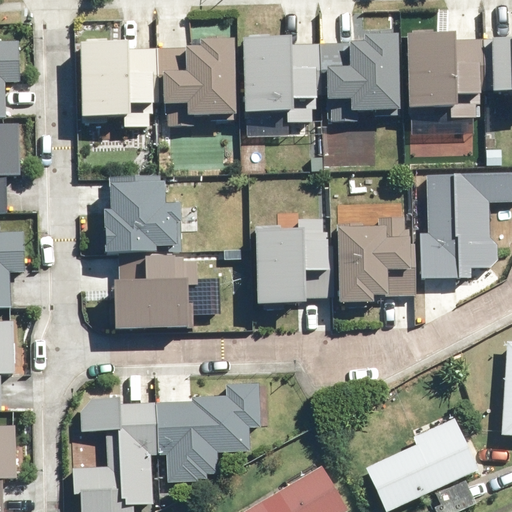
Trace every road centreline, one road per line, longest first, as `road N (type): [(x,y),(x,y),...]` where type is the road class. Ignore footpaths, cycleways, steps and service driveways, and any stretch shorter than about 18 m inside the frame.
road 1 (residential): [(511,286),(434,333),(321,356),(48,354)]
road 2 (residential): [(55,0),(48,354)]
road 3 (residential): [(48,354),(45,511)]
